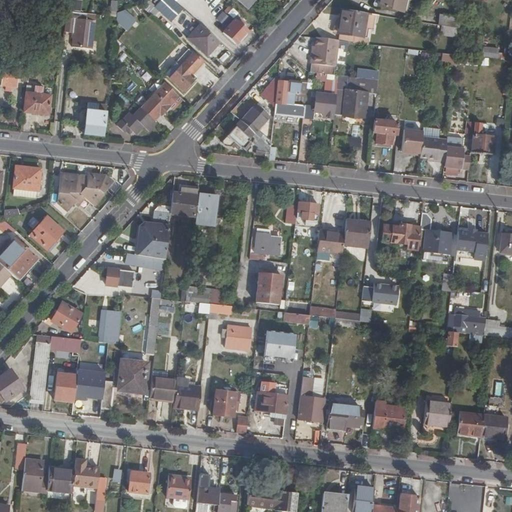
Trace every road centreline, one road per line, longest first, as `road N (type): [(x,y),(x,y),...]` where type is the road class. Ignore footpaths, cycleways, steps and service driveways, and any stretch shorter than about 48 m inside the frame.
road 1 (residential): [(0,421),(511,478)]
road 2 (residential): [(164,163),(511,202)]
road 3 (tertiary): [(164,163),(0,342)]
road 4 (tertiary): [(310,0),(164,163)]
road 5 (residential): [(0,145),(164,163)]
